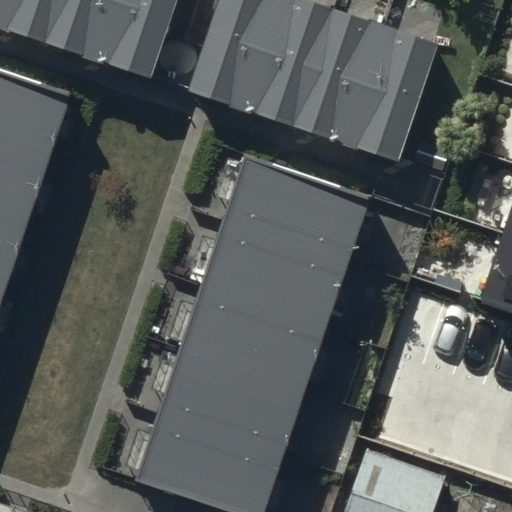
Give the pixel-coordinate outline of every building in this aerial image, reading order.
[(179,0),(0,0),(0,23),(153,76),(179,0)] [(443,45),(311,0),(228,0),(198,89),(403,159),(443,45)] [(0,291),(65,92),(0,71),(0,291)] [(272,511),(380,200),(257,158),(147,477),(249,511),(272,511)] [(511,220),(507,236),(485,301),(511,310),(511,220)] [(435,511),(447,479),(366,451),(345,511),(435,511)]
